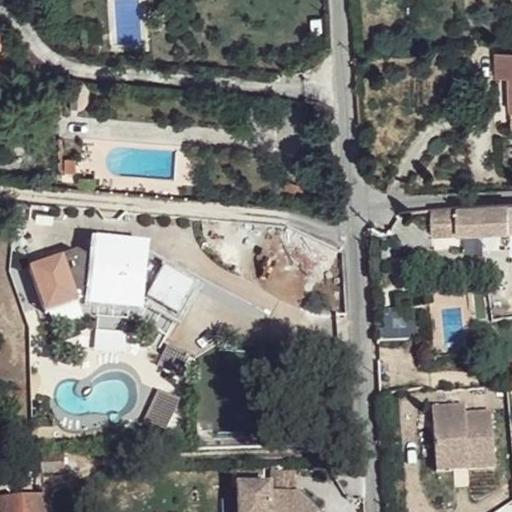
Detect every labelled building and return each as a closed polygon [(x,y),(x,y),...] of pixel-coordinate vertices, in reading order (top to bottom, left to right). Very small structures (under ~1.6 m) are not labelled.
[(99,44),(84,45),(85,53),(100,53),(99,44)] [(511,88),(511,56),(498,57),(498,79),(511,78),(511,88)] [(71,85),(71,110),(79,109),(83,108),(87,105),(89,100),(89,95),(87,90),(83,87),(79,86),(71,85)] [(76,159),(66,159),(66,173),(76,173),(76,159)] [(305,190),(296,186),(293,191),(302,196),(305,190)] [(510,206),(459,208),(460,235),(502,234),(511,233),(510,206)] [(459,208),(433,210),(433,237),(460,235),(459,208)] [(502,234),(460,235),(461,248),(501,247),(502,234)] [(114,260),(124,253),(95,250),(94,259),(114,260)] [(77,253),(29,269),(45,315),(53,312),(55,308),(70,303),(74,304),(90,299),(135,303),(135,301),(147,302),(162,311),(180,279),(163,269),(162,271),(147,263),(138,262),(138,254),(124,253),(114,260),(94,259),(86,258),(77,253)] [(180,279),(162,311),(177,320),(195,288),(180,279)] [(195,365),(167,352),(159,370),(186,383),(195,365)] [(180,406),(160,397),(145,428),(165,437),(180,406)] [(468,407),(434,409),(438,463),(471,461),(473,471),(498,470),(494,413),(468,415),(468,407)] [(353,423),(334,423),(335,437),(332,438),(332,443),(353,442),(353,423)] [(40,472),(63,471),(62,456),(39,457),(40,472)] [(40,472),(39,457),(29,458),(29,472),(40,472)] [(471,461),(438,463),(439,474),(473,471),(471,461)] [(271,494),(297,494),(297,472),(271,473),(271,483),(271,494)] [(316,511),(297,494),(271,494),(271,483),(239,485),(239,511),(316,511)] [(44,511),(44,495),(0,498),(0,511),(44,511)]
